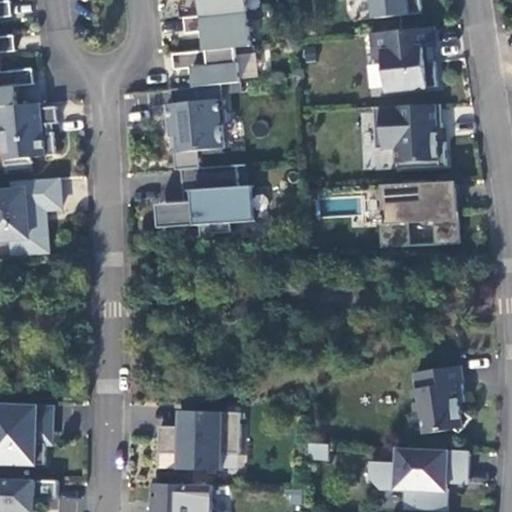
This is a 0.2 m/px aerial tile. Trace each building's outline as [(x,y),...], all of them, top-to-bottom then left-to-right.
[(188,0),(202,0),(205,18),(249,13),(250,13),(248,0),(184,0),(188,0)] [(354,0),(355,3),(374,1),(376,20),(424,15),(422,0),(354,0)] [(0,19),(14,18),(12,3),(0,3),(0,19)] [(206,33),(208,53),(238,50),(253,48),(252,29),(250,29),(249,13),(205,18),(186,20),(188,35),(206,33)] [(386,61),(389,94),(440,89),(437,63),(432,64),(431,49),(436,49),(438,48),(436,29),(374,36),(377,62),(386,61)] [(0,74),(1,74),(0,59),(0,54),(17,53),(16,37),(0,39),(0,74)] [(225,86),(243,84),(241,65),(240,65),(238,50),(208,53),(175,56),(177,72),(196,70),(198,89),(207,88),(225,86)] [(0,109),(19,107),(17,88),(36,86),(35,71),(1,74),(0,74),(0,109)] [(225,86),(207,88),(208,98),(226,96),(225,86)] [(198,89),(174,91),(175,106),(226,101),(226,96),(208,98),(207,88),(198,89)] [(226,101),(175,106),(168,107),(171,137),(175,137),(177,155),(227,150),(225,127),(229,122),(226,101)] [(58,157),(56,134),(51,135),(50,126),(55,126),(60,125),(58,108),(44,110),(43,105),(19,107),(0,109),(0,134),(3,134),(7,168),(34,165),(34,159),(58,157)] [(398,150),(399,171),(449,168),(448,144),(441,144),(440,130),(444,130),(443,106),(376,109),(378,151),(398,150)] [(240,167),(184,171),(186,194),(196,193),(196,204),(188,204),(187,201),(186,201),(173,202),(174,205),(167,206),(168,230),(202,227),(203,239),(216,238),(216,235),(233,234),(233,225),(257,223),(255,188),(241,189),(240,167)] [(26,255),(50,253),(48,223),(43,224),(42,211),(47,211),(64,210),(62,180),(16,183),(16,193),(0,194),(0,241),(15,241),(24,240),(26,255)] [(454,183),(385,186),(388,218),(381,218),(383,250),(413,248),(411,218),(436,216),(438,247),(464,245),(461,214),(456,213),(454,183)] [(196,193),(186,194),(186,201),(187,201),(188,204),(196,204),(196,193)] [(24,240),(15,241),(16,256),(26,255),(24,240)] [(424,413),(427,436),(456,431),(463,436),(474,419),(463,411),(462,405),(467,404),(465,385),(467,385),(464,368),(417,375),(419,391),(415,392),(418,414),(424,413)] [(56,409),(0,406),(0,464),(47,466),(48,445),(40,445),(40,435),(55,436),(56,409)] [(242,456),(243,414),(198,413),(198,429),(182,428),(162,428),(161,455),(181,455),(181,471),(224,472),(225,455),(242,456)] [(198,413),(183,413),(182,428),(198,429),(198,413)] [(40,445),(48,445),(55,445),(55,436),(40,435),(40,445)] [(332,446),(311,446),(311,461),(331,462),(332,446)] [(409,492),(408,511),(413,511),(449,511),(451,484),(471,485),(473,453),(401,450),(400,465),(373,463),(372,479),(383,491),(409,492)] [(0,511),(37,511),(38,481),(0,480),(0,511)] [(215,487),(155,485),(154,511),(194,511),(195,509),(215,510),(215,487)]
